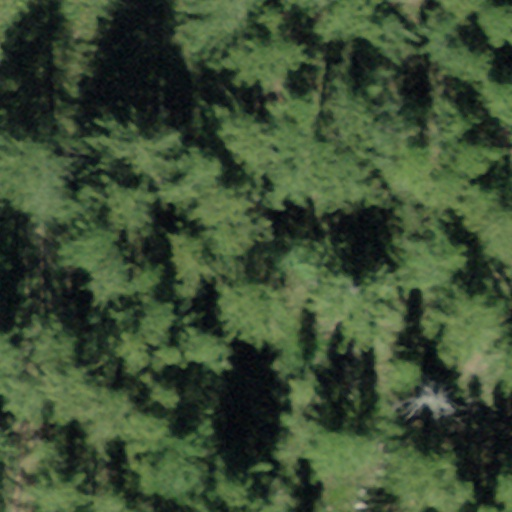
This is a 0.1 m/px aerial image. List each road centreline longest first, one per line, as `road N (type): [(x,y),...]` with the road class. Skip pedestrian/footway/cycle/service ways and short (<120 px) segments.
road 1 (track): [(37,373),(32,228),(14,179),(0,167)]
road 2 (track): [(13,511),(37,373)]
